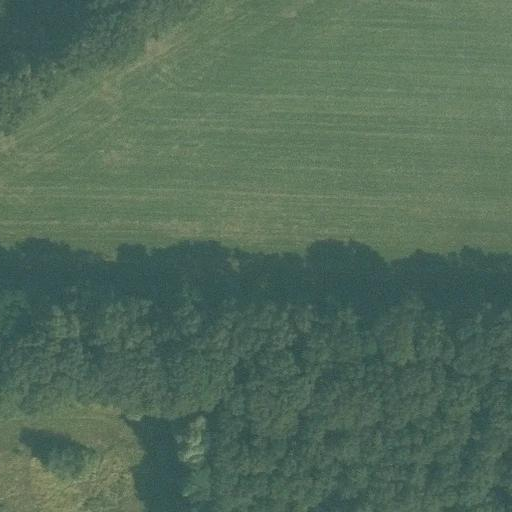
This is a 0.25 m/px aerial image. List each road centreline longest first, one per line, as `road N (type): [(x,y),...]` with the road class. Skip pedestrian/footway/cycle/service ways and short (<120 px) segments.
road 1 (track): [(511,339),(0,318)]
road 2 (unclassified): [(0,91),(145,0)]
